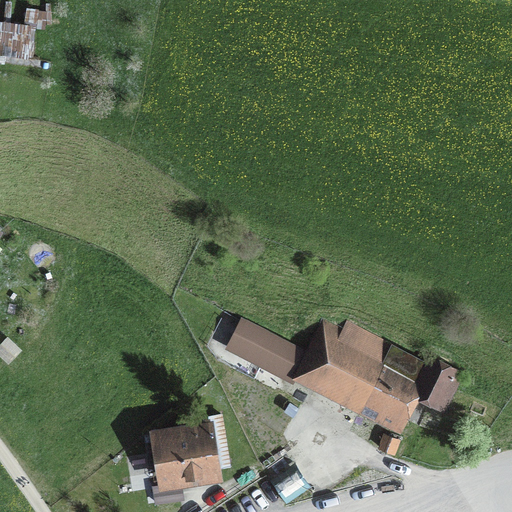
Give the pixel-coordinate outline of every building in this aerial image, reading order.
[(307,354),(242,320),(230,343),(296,377),(307,354)] [(425,370),(424,370),(427,364),(348,324),(342,336),(321,325),(315,336),(336,347),(320,377),(399,418),(416,387),(425,370)] [(425,370),(416,387),(442,401),(458,371),(431,356),(427,364),(424,370),(425,370)] [(258,420),(281,436),(302,403),(279,388),(258,420)] [(159,437),(165,478),(216,470),(215,461),(228,459),(221,414),(185,419),(187,432),(159,437)] [(292,496),(312,484),(305,472),(285,484),(292,496)]
